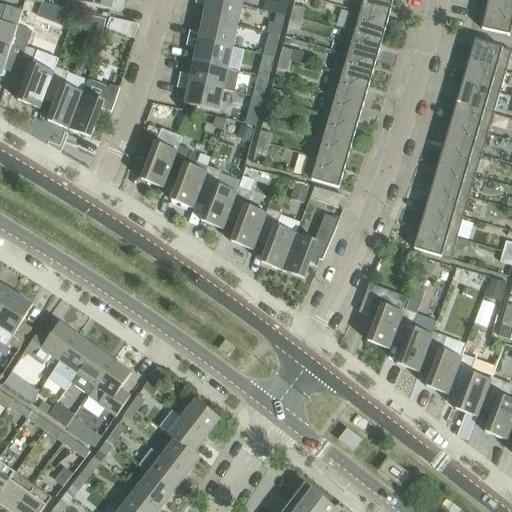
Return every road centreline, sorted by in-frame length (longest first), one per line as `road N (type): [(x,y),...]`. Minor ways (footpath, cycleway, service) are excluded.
road 1 (residential): [(307,363),(367,232),(441,0)]
road 2 (tertiary): [(0,222),(277,413)]
road 3 (tertiary): [(307,363),(86,206)]
road 4 (tertiary): [(503,511),(307,363)]
road 5 (residential): [(86,206),(117,152),(160,0)]
road 6 (tertiary): [(277,413),(404,511)]
